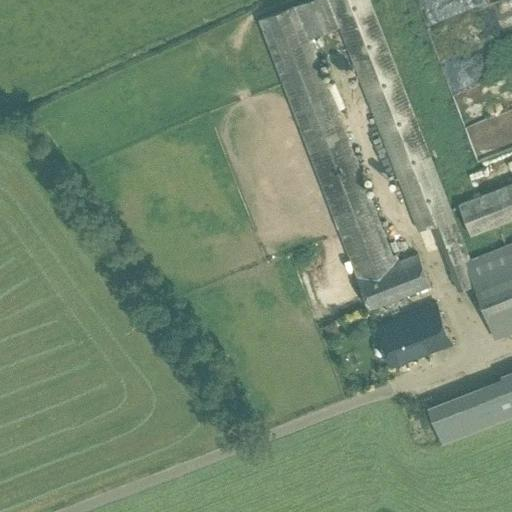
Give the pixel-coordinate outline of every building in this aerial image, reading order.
[(370,0),(308,0),(258,19),(369,311),(431,287),(418,252),(394,261),(310,37),(339,26),(418,232),(432,227),(457,292),(473,285),(495,340),(511,333),(511,242),(470,259),(370,0)] [(432,85),(459,77),(435,0),(403,0),(430,87),(423,89),(429,110),(431,109),(439,135),(430,138),(433,148),(450,143),(432,85)] [(511,182),(458,203),(471,235),(511,219),(511,182)] [(402,205),(384,211),(394,239),(411,233),(402,205)] [(298,248),(310,290),(327,285),(333,306),(354,300),(347,274),(334,277),(324,241),(298,248)] [(434,302),(376,326),(393,367),(451,343),(434,302)] [(443,444),(511,417),(511,371),(501,375),(502,379),(428,407),(443,444)]
